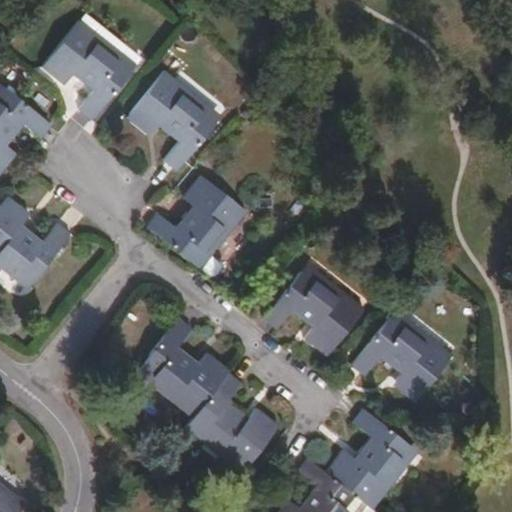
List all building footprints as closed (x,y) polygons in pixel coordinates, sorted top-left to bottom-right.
[(76,112),(90,122),(135,63),(78,20),(40,67),(63,84),(71,74),(92,90),(76,112)] [(175,171),(220,113),(163,70),(127,118),(148,134),(157,123),(178,139),(161,160),(175,171)] [(39,137),(49,124),(0,85),(0,170),(14,152),(6,144),(22,124),(39,137)] [(175,226),(156,211),(145,225),(192,261),(202,250),(207,252),(224,231),(227,232),(233,225),(231,221),(241,209),(202,178),(184,200),(191,206),(175,226)] [(0,266),(26,287),(70,232),(58,223),(44,240),(21,222),(30,211),(7,193),(0,202),(0,266)] [(202,250),(192,261),(210,276),(217,275),(220,271),(220,263),(207,252),(202,250)] [(306,262),(262,316),(275,327),(291,308),(313,325),(304,338),(325,355),(363,308),(306,262)] [(415,400),(451,353),(390,308),(350,363),(365,373),(379,356),(400,373),(392,384),(415,400)] [(225,373),(227,370),(204,352),(198,360),(178,344),(192,326),(179,315),(134,373),(190,418),(225,373)] [(226,400),(239,384),(225,373),(190,418),(185,425),(199,436),(197,437),(241,472),(278,424),(256,407),(248,417),(226,400)] [(339,446),(322,469),(359,498),(374,508),(418,451),(362,406),(351,420),(369,435),(353,457),(339,446)] [(185,425),(180,431),(194,441),(197,437),(199,436),(185,425)] [(306,456),(295,470),(313,485),(296,506),(286,499),(275,511),(349,511),(359,498),(322,469),(306,456)] [(0,511),(17,511),(24,504),(0,484),(0,511)] [(377,511),(374,508),(359,498),(349,511),(377,511)]
